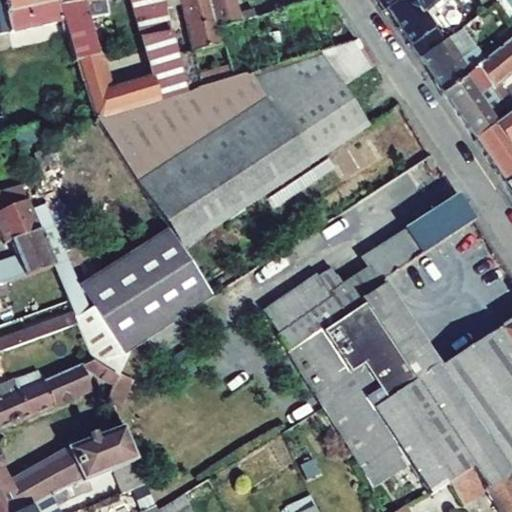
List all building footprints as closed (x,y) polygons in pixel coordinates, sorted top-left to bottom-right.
[(48,40),(63,37),(53,0),(0,0),(0,36),(45,26),(48,40)] [(171,35),(139,41),(149,75),(105,88),(86,20),(108,16),(104,0),(53,0),(63,37),(71,65),(75,63),(94,124),(97,123),(186,95),(171,35)] [(127,0),(139,41),(171,35),(165,10),(163,0),(127,0)] [(185,33),(181,34),(187,55),(195,53),(221,46),(216,31),(207,0),(163,0),(165,10),(178,6),(185,33)] [(232,0),(207,0),(216,31),(255,20),(252,11),(237,16),(232,0)] [(397,0),(385,9),(419,59),(442,43),(427,21),(422,14),(439,0),(397,0)] [(453,0),(439,0),(422,14),(427,21),(453,0)] [(0,50),(48,40),(45,26),(0,36),(0,50)] [(475,48),(461,29),(446,40),(460,59),(475,48)] [(186,95),(204,89),(200,74),(195,53),(187,55),(181,34),(171,35),(186,95)] [(511,38),(483,62),(475,68),(504,106),(509,102),(498,86),(511,74),(511,99),(510,101),(511,104),(511,38)] [(460,59),(446,40),(442,43),(419,59),(474,141),(496,125),(492,119),(506,108),(504,106),(475,68),(483,62),(475,48),(460,59)] [(340,87),(373,65),(358,41),(318,54),(340,87)] [(308,167),(367,129),(340,87),(318,54),(247,75),(308,167)] [(232,80),(227,66),(200,74),(204,89),(232,80)] [(166,230),(180,251),(308,167),(247,75),(232,80),(204,89),(186,95),(97,123),(166,230)] [(511,113),(511,115),(496,125),(474,141),(505,186),(511,181),(511,113)] [(37,141),(32,128),(11,135),(16,149),(19,148),(18,148),(37,141)] [(33,184),(21,155),(0,161),(0,175),(5,191),(20,187),(33,184)] [(395,178),(403,192),(432,176),(425,162),(395,178)] [(38,234),(30,213),(20,187),(5,191),(0,192),(0,236),(3,244),(9,243),(38,234)] [(418,257),(471,223),(455,199),(435,212),(402,233),(418,257)] [(38,234),(9,243),(16,259),(0,264),(0,285),(4,284),(52,268),(71,314),(74,320),(86,311),(43,208),(30,213),(38,234)] [(190,312),(211,299),(180,252),(180,251),(166,230),(78,286),(92,309),(126,359),(129,352),(145,342),(190,312)] [(418,257),(402,233),(361,259),(367,269),(378,282),(418,257)] [(350,450),(371,490),(394,474),(403,488),(417,478),(430,497),(448,484),(461,507),(484,492),(498,511),(511,511),(511,320),(438,367),(381,288),(378,282),(367,269),(341,288),(327,296),(330,301),(328,302),(277,337),(275,338),(349,451),(350,450)] [(330,271),(315,281),(328,302),(330,301),(327,296),(341,288),(330,271)] [(328,302),(315,281),(263,316),(277,337),(328,302)] [(117,378),(126,359),(92,309),(74,321),(76,325),(92,362),(79,368),(81,371),(111,391),(117,378)] [(190,312),(145,342),(155,359),(201,329),(190,312)] [(0,339),(0,352),(76,325),(74,321),(74,320),(71,314),(0,339)] [(0,489),(1,489),(0,487),(0,468),(1,468),(2,465),(0,460),(0,430),(11,426),(12,427),(13,428),(14,428),(16,428),(17,428),(18,427),(19,426),(19,424),(19,423),(90,393),(81,371),(79,368),(41,384),(0,401),(0,489)] [(0,401),(41,384),(37,373),(0,387),(0,401)] [(108,398),(116,418),(131,385),(117,378),(111,391),(108,398)] [(135,463),(121,431),(65,453),(80,484),(87,482),(113,471),(135,463)] [(80,484),(65,453),(1,489),(0,489),(0,511),(23,511),(61,492),(80,484)] [(144,486),(135,463),(113,471),(122,494),(144,486)] [(211,490),(206,481),(182,495),(187,505),(211,490)] [(91,492),(87,482),(80,484),(61,492),(23,511),(58,511),(55,506),(72,500),(91,492)] [(199,511),(218,500),(211,490),(187,505),(190,511),(199,511)] [(190,511),(187,505),(182,495),(155,511),(190,511)] [(286,511),(305,511),(313,508),(314,508),(309,497),(285,507),(286,511)] [(77,511),(72,500),(55,506),(58,511),(77,511)]
